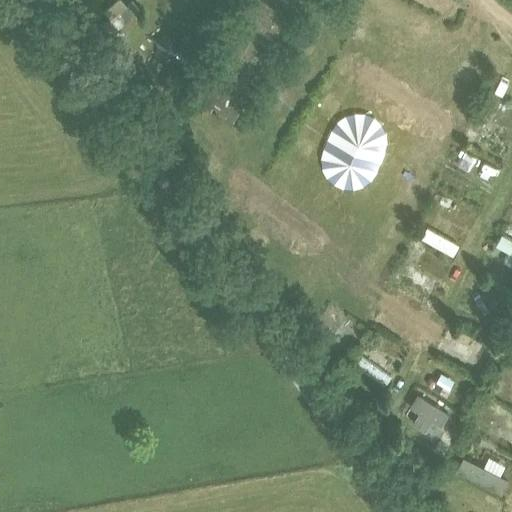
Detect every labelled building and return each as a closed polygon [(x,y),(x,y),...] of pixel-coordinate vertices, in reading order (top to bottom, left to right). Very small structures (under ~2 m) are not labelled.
[(175,0),(171,7),(183,15),(193,0),(175,0)] [(232,121),(295,18),(266,0),(246,0),(189,94),(232,121)] [(291,61),(301,67),(311,50),(300,44),(291,61)] [(511,96),(495,85),(485,99),(511,117),(511,96)] [(452,106),(441,129),(453,135),(464,112),(452,106)] [(251,128),(263,134),(273,115),(261,109),(251,128)] [(178,128),(195,152),(209,142),(191,118),(178,128)] [(509,158),(511,152),(511,143),(484,129),(478,142),(509,158)] [(490,197),(499,183),(454,157),(446,172),(490,197)] [(203,175),(216,182),(222,171),(209,164),(203,175)] [(251,186),(235,195),(244,212),(260,203),(251,186)] [(392,224),(385,241),(404,249),(411,232),(392,224)] [(424,238),(459,252),(464,240),(429,226),(424,238)] [(368,287),(380,292),(391,266),(379,261),(368,287)] [(397,289),(434,306),(444,286),(406,269),(397,289)] [(408,341),(417,329),(393,312),(385,323),(408,341)] [(425,405),(420,426),(446,432),(451,410),(425,405)] [(511,434),(500,427),(494,439),(511,448),(511,434)] [(503,487),(509,470),(472,457),(466,474),(503,487)]
